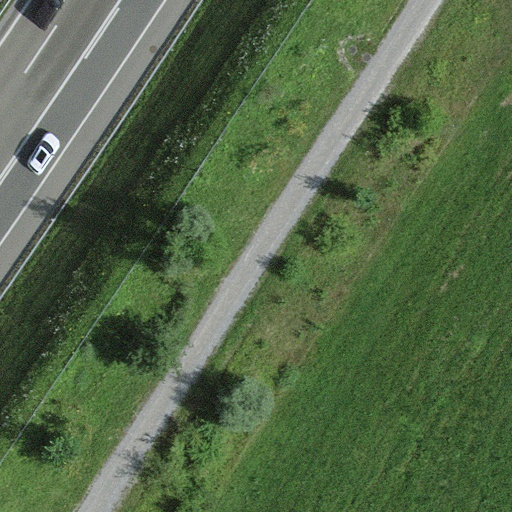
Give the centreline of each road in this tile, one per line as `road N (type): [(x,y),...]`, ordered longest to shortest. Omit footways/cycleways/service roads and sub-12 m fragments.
road 1 (track): [(120,511),(462,0)]
road 2 (motorway): [(0,105),(72,0)]
